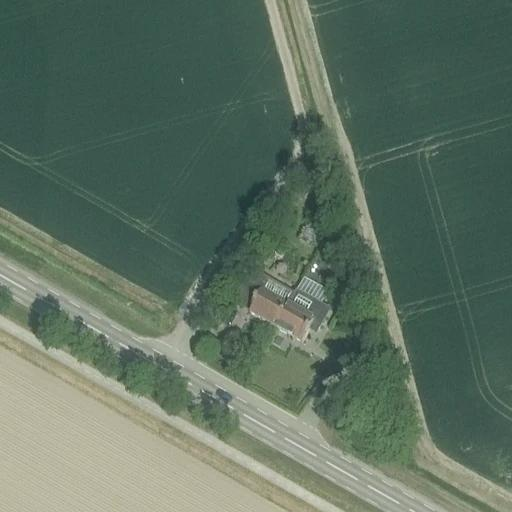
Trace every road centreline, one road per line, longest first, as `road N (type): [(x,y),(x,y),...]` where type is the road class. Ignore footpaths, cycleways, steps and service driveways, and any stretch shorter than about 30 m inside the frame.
road 1 (primary): [(163,369),(0,275)]
road 2 (residential): [(172,354),(304,430)]
road 3 (primary): [(295,445),(163,369)]
road 4 (primary): [(411,511),(295,445)]
